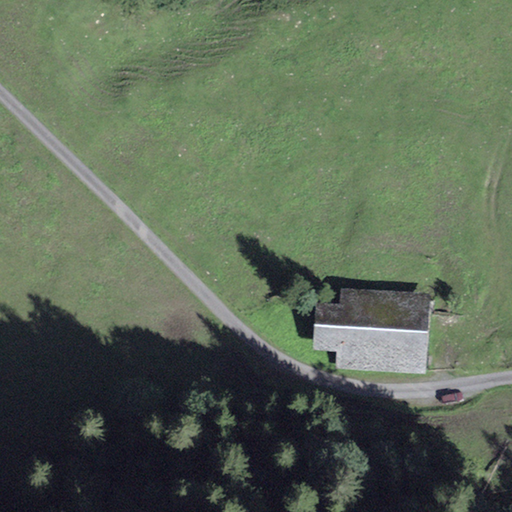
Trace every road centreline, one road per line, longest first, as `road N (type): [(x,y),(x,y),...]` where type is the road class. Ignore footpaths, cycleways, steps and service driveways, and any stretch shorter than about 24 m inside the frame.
road 1 (track): [(0,93),(241,335),(280,362),(365,391),(511,381)]
road 2 (track): [(448,387),(489,301),(489,199),(511,108)]
